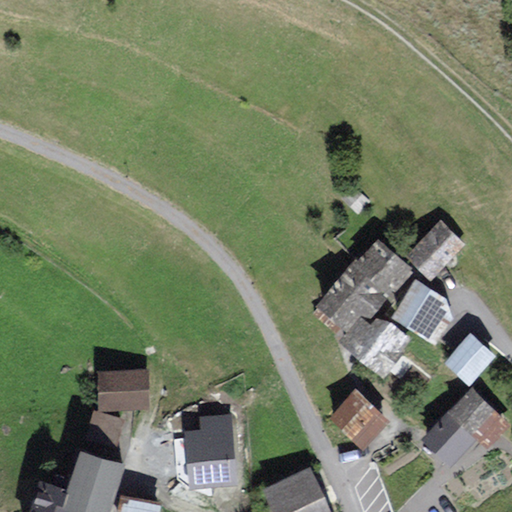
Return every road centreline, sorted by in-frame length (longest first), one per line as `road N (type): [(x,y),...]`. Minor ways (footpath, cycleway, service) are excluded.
road 1 (residential): [(349,511),(241,287),(188,231),(120,184),(0,135)]
road 2 (track): [(0,225),(80,278),(143,346),(153,399),(123,477)]
road 3 (track): [(334,0),(421,54),(511,135)]
